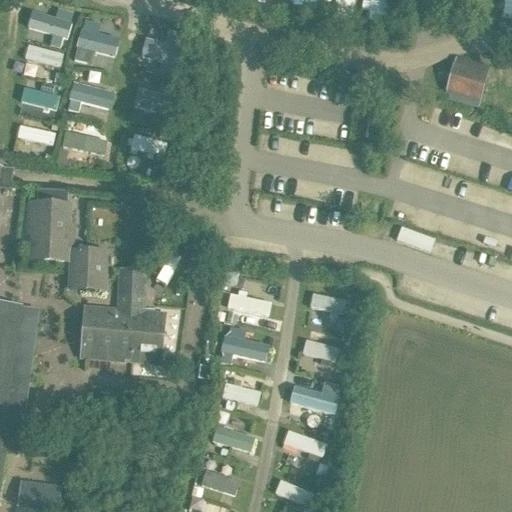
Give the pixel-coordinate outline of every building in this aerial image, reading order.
[(67,31),(39,21),(34,32),(63,43),(67,31)] [(81,39),(77,50),(108,60),(112,49),(81,39)] [(149,44),(145,56),(179,67),(183,55),(149,44)] [(25,61),(60,70),(63,56),(28,47),(25,61)] [(456,59),(444,102),(478,111),(479,107),(490,69),(479,66),(456,59)] [(72,90),(69,101),(98,110),(101,99),(72,90)] [(24,91),(22,103),(58,110),(60,98),(24,91)] [(141,92),(137,104),(173,115),(176,103),(141,92)] [(20,128),(17,140),(52,148),(55,136),(20,128)] [(65,134),(62,149),(105,158),(108,143),(65,134)] [(134,136),(130,150),(148,155),(147,160),(155,163),(156,158),(163,160),(167,146),(134,136)] [(0,168),(0,190),(11,192),(14,171),(1,169),(0,168)] [(27,260),(27,261),(71,263),(72,252),(72,240),(68,240),(69,206),(29,204),(28,226),(32,226),(31,245),(30,245),(30,249),(31,249),(31,260),(27,260)] [(71,263),(69,291),(71,291),(71,288),(82,289),(82,292),(104,293),(106,253),(72,252),(71,263)] [(145,272),(124,271),(123,296),(143,298),(145,272)] [(239,293),(238,298),(230,296),(227,310),(268,318),(271,305),(246,299),(247,295),(239,293)] [(85,308),(80,361),(81,362),(161,368),(166,315),(142,313),(143,298),(123,296),(122,311),(85,308)] [(312,296),(310,309),(330,313),(329,318),(337,320),(338,315),(343,317),(346,303),(312,296)] [(0,490),(5,455),(1,454),(3,436),(20,438),(25,405),(19,404),(24,371),(12,370),(21,308),(0,305),(0,490)] [(224,342),(221,354),(258,363),(261,351),(224,342)] [(302,356),(322,361),(321,365),(330,367),(331,364),(335,365),(338,351),(306,342),(302,356)] [(222,399),(257,408),(261,394),(226,385),(222,399)] [(92,389),(91,409),(125,412),(126,392),(92,389)] [(295,402),(327,411),(331,398),(298,389),(295,402)] [(216,428),(212,443),(251,455),(255,440),(216,428)] [(283,447),(322,460),(327,447),(288,433),(283,447)] [(239,483),(206,472),(201,487),(235,498),(239,483)] [(302,511),(304,508),(310,510),(315,497),(280,482),(275,496),(298,505),(296,511),(298,511),(302,511)]
